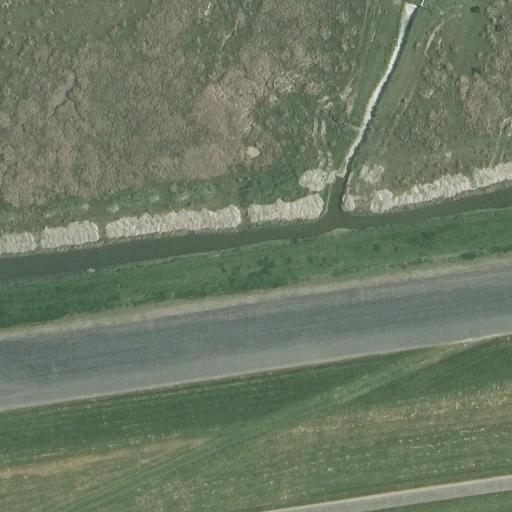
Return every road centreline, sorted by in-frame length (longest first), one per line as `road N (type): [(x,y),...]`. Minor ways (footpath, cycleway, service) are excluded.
road 1 (track): [(0,396),(511,321)]
road 2 (track): [(82,511),(492,324)]
